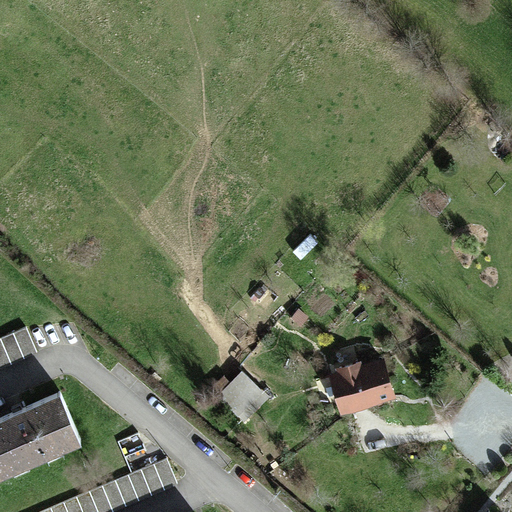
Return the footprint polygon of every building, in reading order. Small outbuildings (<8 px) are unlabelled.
[(0,335),(0,365),(31,352),(20,327),(0,335)] [(393,390),(383,356),(360,363),(358,358),(339,364),(341,369),(337,370),(347,404),(371,397),(393,390)] [(217,391),(237,410),(261,386),(241,366),(217,391)] [(0,471),(82,435),(62,390),(0,416),(0,471)] [(145,493),(182,478),(173,455),(136,470),(145,493)] [(105,511),(138,498),(128,474),(37,511),(105,511)]
